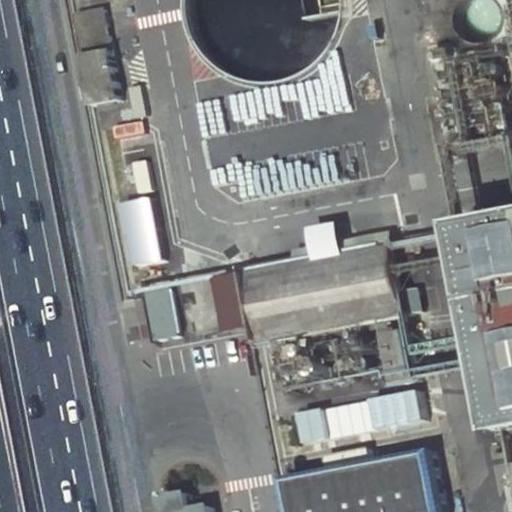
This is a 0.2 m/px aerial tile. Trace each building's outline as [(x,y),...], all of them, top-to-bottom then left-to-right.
[(110,0),(81,6),(99,103),(132,96),(112,0),(110,0)] [(422,71),(436,147),(511,133),(511,127),(499,57),(422,71)] [(160,145),(130,151),(152,271),(183,265),(160,145)] [(489,355),(500,410),(511,473),(511,219),(465,229),(467,239),(472,264),(489,355)] [(450,242),(456,267),(472,264),(467,239),(450,242)] [(261,341),(358,321),(360,331),(271,349),(280,399),(379,379),(372,330),(387,327),(385,316),(403,312),(391,244),(246,273),(257,324),(261,341)] [(257,324),(246,273),(221,277),(231,328),(257,324)] [(190,332),(181,282),(158,287),(168,337),(190,332)] [(382,334),(390,383),(416,378),(407,330),(382,334)] [(473,359),(484,414),(500,410),(489,355),(473,359)] [(431,392),(331,412),(337,439),(437,419),(431,392)] [(439,511),(429,450),(377,460),(374,444),(323,456),(323,469),(285,478),(292,511),(439,511)] [(221,511),(221,510),(208,511),(200,511),(197,495),(174,499),(176,511),(221,511)]
